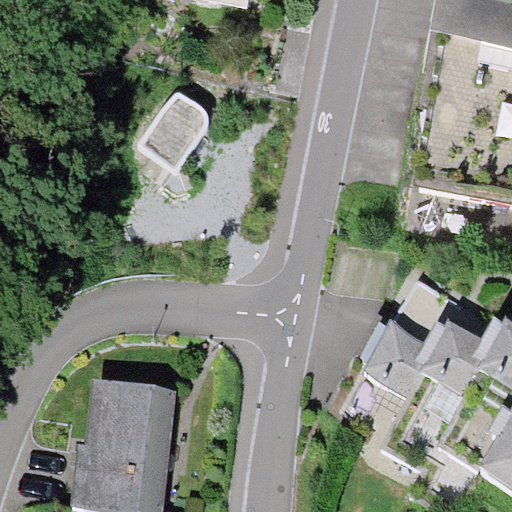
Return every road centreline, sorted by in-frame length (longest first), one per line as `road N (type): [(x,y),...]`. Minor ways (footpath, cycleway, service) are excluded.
road 1 (residential): [(289,324),(121,300),(74,321),(0,439)]
road 2 (residential): [(353,0),(289,324)]
road 3 (residential): [(289,324),(271,511)]
